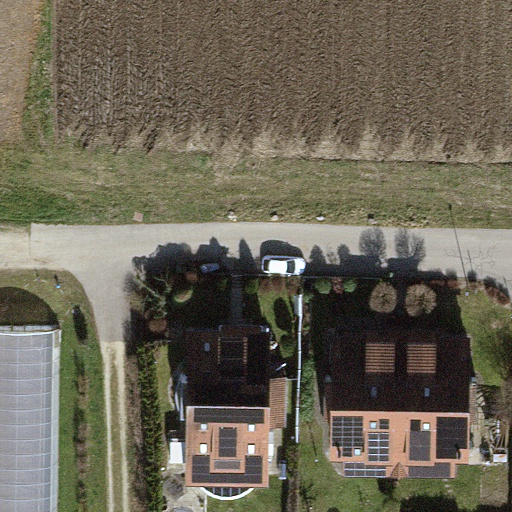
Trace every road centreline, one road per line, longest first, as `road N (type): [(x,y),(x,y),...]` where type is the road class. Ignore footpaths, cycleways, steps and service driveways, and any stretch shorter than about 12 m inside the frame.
road 1 (residential): [(124,255),(511,254)]
road 2 (track): [(0,247),(124,255),(122,511)]
